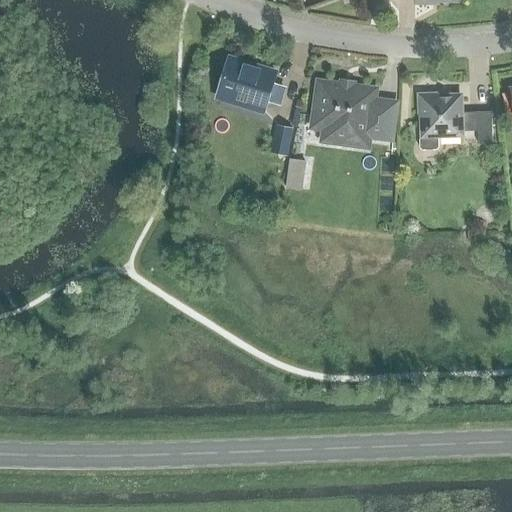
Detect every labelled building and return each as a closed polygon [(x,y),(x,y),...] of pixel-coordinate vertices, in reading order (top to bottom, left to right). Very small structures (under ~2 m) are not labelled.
[(278,103),(282,88),(271,84),(274,73),(228,59),(216,97),(263,111),(266,100),(278,103)] [(372,97),(373,91),(319,84),(313,131),(319,132),(318,138),(330,140),(333,144),(344,146),(349,143),(365,145),(367,134),(392,137),(397,101),(372,97)] [(417,94),(418,110),(420,113),(421,137),(419,139),(419,148),(421,150),(435,150),(438,147),(437,136),(461,136),(460,95),(436,96),(433,94),(417,94)] [(490,112),(476,112),(477,144),(491,144),(490,112)] [(292,127),(275,124),(270,152),(287,155),(292,127)] [(289,159),(285,187),(300,189),(304,161),(289,159)]
